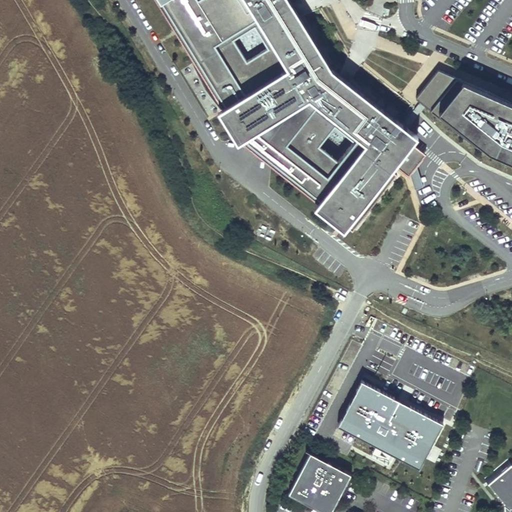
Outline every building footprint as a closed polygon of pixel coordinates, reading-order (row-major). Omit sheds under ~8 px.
[(158,0),(196,60),(192,63),(204,87),(220,109),(222,107),(228,115),(229,114),(244,138),(247,143),(253,139),(257,148),(253,153),(320,202),(340,216),(339,217),(346,224),(391,168),(394,163),(401,169),(418,148),(414,145),(411,142),(417,135),(403,124),(348,81),(353,75),(350,73),(347,71),(343,76),(331,67),(298,14),(302,12),(299,8),(296,4),(293,5),(289,0),(158,0)] [(511,101),(438,69),(416,97),(475,144),(511,160),(511,101)] [(253,139),(247,143),(253,153),(257,148),(253,139)] [(425,154),(418,148),(401,169),(408,175),(425,154)] [(352,228),(397,172),(391,168),(346,224),(352,228)] [(442,418),(361,376),(338,419),(419,461),(442,418)] [(328,511),(329,511),(351,471),(309,450),(288,491),(303,499),(311,503),(319,500),(328,511)] [(511,511),(511,464),(507,458),(483,477),(511,511)] [(311,503),(303,499),(319,511),(328,511),(319,500),(311,503)]
